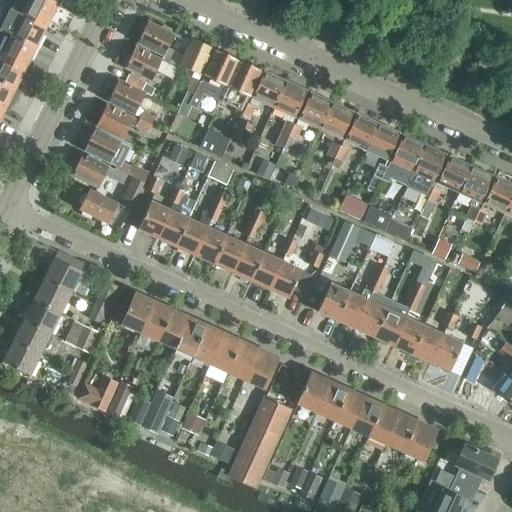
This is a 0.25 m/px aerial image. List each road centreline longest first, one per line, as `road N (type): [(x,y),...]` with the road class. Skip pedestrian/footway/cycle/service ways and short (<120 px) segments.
road 1 (residential): [(511,436),(4,210)]
road 2 (residential): [(189,0),(511,153)]
road 3 (residential): [(4,210),(109,0)]
